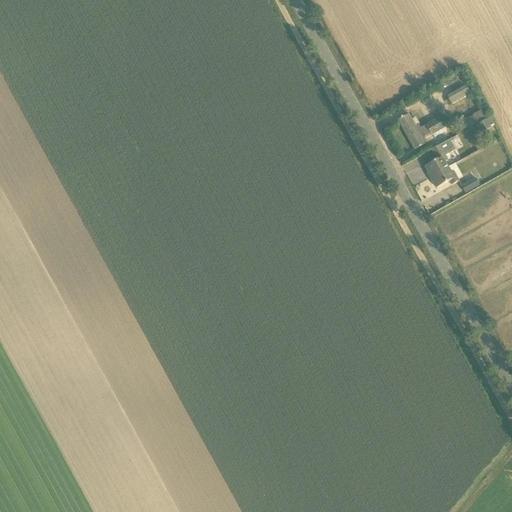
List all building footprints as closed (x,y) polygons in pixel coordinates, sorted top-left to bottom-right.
[(468,89),(467,90),(450,99),(453,105),(456,103),(470,96),(472,95),(468,89)] [(488,118),(482,107),(471,112),(473,116),(469,118),(467,115),(454,122),(459,133),(473,127),(472,126),(488,118)] [(412,121),(409,115),(403,118),(403,117),(401,118),(402,119),(399,120),(415,150),(425,144),(423,140),(432,136),(446,128),(440,117),(426,125),(426,126),(421,129),(419,125),(420,124),(416,118),(412,121)] [(478,124),(482,131),(491,127),(487,120),(478,124)] [(456,150),(450,140),(432,150),(438,160),(425,167),(431,178),(449,168),(446,163),(449,161),(446,156),(456,150)] [(454,172),(452,173),(449,168),(431,178),(437,189),(450,181),(452,186),(459,182),(458,180),(454,172)] [(466,193),(480,186),(476,178),(462,186),(466,193)]
